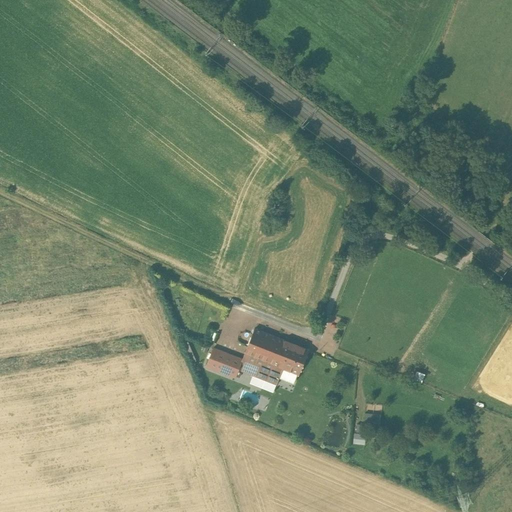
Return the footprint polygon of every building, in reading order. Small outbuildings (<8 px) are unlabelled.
[(304,352),(254,334),(247,355),(298,373),(304,352)] [(298,373),(247,355),(242,372),(279,386),(281,379),(294,384),(298,373)] [(422,381),(424,373),(417,371),(414,378),(422,381)] [(375,419),(375,420),(380,421),(382,406),(367,403),(365,418),(375,419)] [(354,433),(354,443),(366,443),(366,433),(354,433)]
